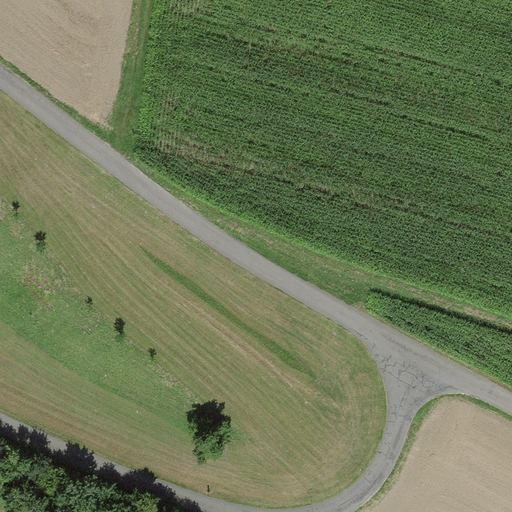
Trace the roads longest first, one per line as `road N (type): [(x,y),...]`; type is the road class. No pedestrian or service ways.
road 1 (residential): [(0,78),(217,242),(422,364)]
road 2 (residential): [(0,417),(214,511)]
road 3 (residential): [(312,511),(359,492),(422,364)]
road 4 (track): [(140,0),(131,84),(108,163)]
